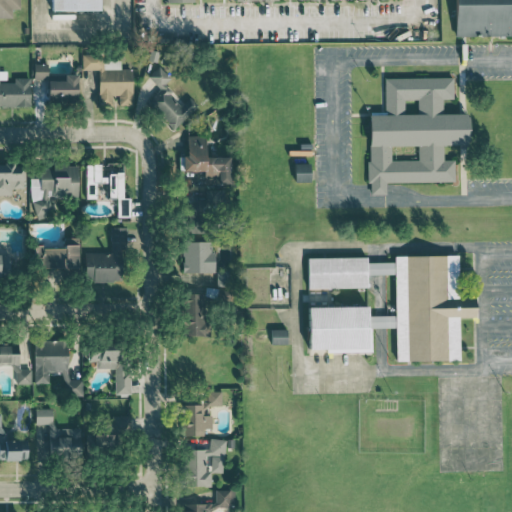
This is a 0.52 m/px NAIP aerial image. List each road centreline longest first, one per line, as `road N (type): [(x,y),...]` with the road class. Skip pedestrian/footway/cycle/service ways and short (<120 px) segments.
road 1 (residential): [(138,141),(146,154),(152,511)]
road 2 (residential): [(0,487),(152,486)]
road 3 (residential): [(0,310),(149,309)]
road 4 (residential): [(0,134),(113,133),(138,141)]
